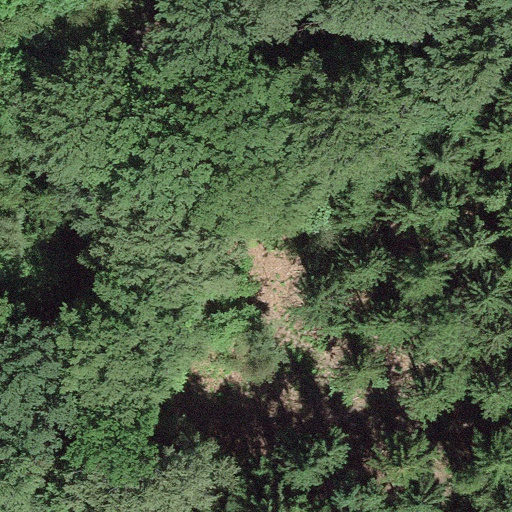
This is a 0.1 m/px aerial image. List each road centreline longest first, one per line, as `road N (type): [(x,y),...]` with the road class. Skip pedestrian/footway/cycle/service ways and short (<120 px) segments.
road 1 (track): [(143,0),(99,271)]
road 2 (track): [(99,271),(0,491)]
